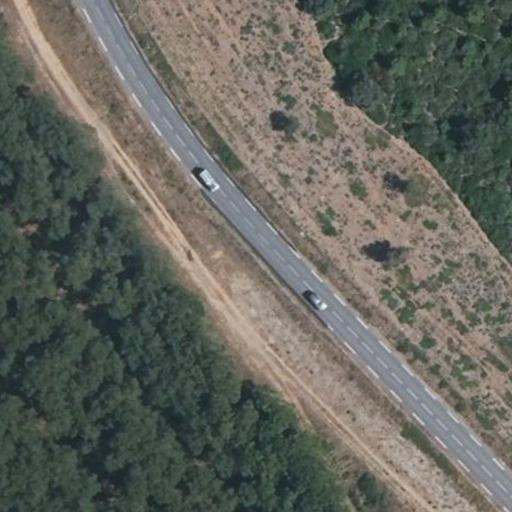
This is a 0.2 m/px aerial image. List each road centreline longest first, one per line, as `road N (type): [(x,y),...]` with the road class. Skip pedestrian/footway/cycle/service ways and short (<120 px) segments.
road 1 (track): [(434,511),(123,177),(30,38),(16,0)]
road 2 (secondary): [(511,496),(170,133),(90,0)]
